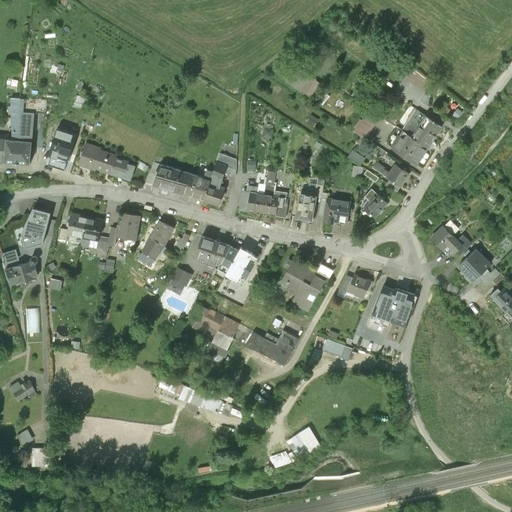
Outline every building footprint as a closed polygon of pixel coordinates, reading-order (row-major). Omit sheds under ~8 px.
[(379,56),(390,63),(394,57),(384,49),(379,56)] [(315,79),(296,65),(286,80),(305,93),(315,79)] [(413,67),(405,77),(424,91),(432,81),(413,67)] [(323,103),(330,95),(325,91),(318,100),(323,103)] [(32,140),(35,112),(21,111),(21,97),(12,97),(12,105),(10,105),(9,111),(13,111),(13,138),(32,140)] [(21,111),(35,112),(47,112),(47,99),(21,97),(21,111)] [(83,103),(76,100),(72,107),(80,110),(83,103)] [(418,109),(404,131),(428,146),(442,126),(418,109)] [(354,131),(366,139),(380,116),(371,110),(354,131)] [(307,121),(314,126),(319,120),(311,114),(307,121)] [(54,147),(52,154),(68,160),(74,140),(72,140),(74,133),(58,128),(52,146),(54,147)] [(416,164),(428,146),(404,131),(392,148),(416,164)] [(8,138),(6,160),(30,163),(32,140),(13,138),(8,138)] [(310,144),(322,152),(324,149),(320,146),(322,143),(315,138),(313,141),(312,141),(310,144)] [(111,172),(116,157),(100,152),(101,148),(87,143),(80,163),(83,164),(91,167),(91,166),(111,172)] [(366,157),(352,149),(348,155),(361,164),(366,157)] [(221,152),(217,161),(228,165),(226,172),(236,176),(236,168),(234,167),(237,158),(221,152)] [(68,160),(52,154),(48,165),(64,171),(68,160)] [(129,161),(116,157),(111,172),(131,178),(135,165),(128,163),(129,161)] [(256,160),(248,160),(247,168),(256,168),(256,160)] [(145,181),(154,184),(161,164),(153,161),(145,181)] [(228,165),(217,161),(214,170),(211,179),(205,198),(219,204),(225,187),(221,186),(226,172),(228,165)] [(373,167),(382,172),(384,169),(385,168),(377,162),(373,167)] [(389,173),(384,169),(382,172),(390,178),(401,186),(410,173),(403,169),(404,167),(399,163),(398,165),(395,164),(389,173)] [(192,172),(161,164),(154,184),(185,193),(192,172)] [(363,167),(354,165),(352,175),(361,177),(363,167)] [(191,193),(205,198),(211,179),(214,170),(208,168),(205,177),(192,172),(185,193),(190,194),(191,193)] [(379,177),(367,169),(364,173),(376,181),(379,177)] [(269,170),(265,193),(274,195),(275,190),(277,182),(275,181),(276,171),(269,170)] [(316,196),(322,196),(323,192),(326,173),(319,172),(318,179),(319,180),(318,184),(317,184),(316,191),(317,191),(316,196)] [(295,193),(291,215),(312,219),(316,196),(317,191),(316,191),(317,184),(318,184),(319,180),(318,179),(298,176),(295,193)] [(399,190),(401,186),(390,178),(388,183),(399,190)] [(249,209),(263,211),(265,193),(258,192),(259,186),(248,184),(247,191),(245,190),(244,199),(242,199),(240,210),(249,211),(249,209)] [(364,196),(369,200),(376,192),(371,188),(364,196)] [(277,216),(284,217),(286,217),(288,206),(286,206),(288,192),(275,190),(274,195),(265,193),(263,211),(277,213),(277,216)] [(291,215),(295,193),(288,192),(286,206),(288,206),(286,217),(284,217),(283,220),(290,221),(291,215)] [(329,193),(323,192),(322,196),(319,214),(325,215),(328,197),(329,193)] [(387,202),(376,192),(369,200),(363,207),(374,216),(387,202)] [(348,223),(352,202),(328,197),(325,215),(324,221),(333,222),(334,221),(339,222),(338,223),(346,225),(346,223),(348,223)] [(51,212),(33,207),(22,232),(26,248),(43,243),(51,212)] [(136,239),(141,215),(124,212),(122,220),(121,219),(120,227),(118,227),(117,235),(136,239)] [(69,233),(83,236),(87,216),(72,213),(68,230),(68,233),(69,233)] [(103,220),(87,216),(83,236),(81,244),(88,246),(90,238),(99,240),(100,236),(103,220)] [(161,220),(152,236),(165,243),(169,236),(174,227),(161,220)] [(450,220),(431,238),(443,250),(448,245),(455,253),(455,252),(462,246),(457,241),(452,235),(458,229),(450,220)] [(112,226),(110,238),(109,244),(115,245),(117,235),(118,227),(112,226)] [(67,240),(69,233),(68,233),(68,230),(62,228),(59,238),(67,240)] [(179,235),(173,247),(182,251),(191,234),(185,232),(183,237),(179,235)] [(195,253),(203,234),(197,232),(190,251),(195,253)] [(196,255),(220,263),(231,244),(203,235),(196,255)] [(463,235),(457,241),(462,246),(455,252),(460,257),(472,244),(463,235)] [(108,249),(109,244),(110,238),(100,236),(99,240),(90,238),(88,246),(97,248),(97,247),(108,249)] [(165,243),(152,236),(139,257),(150,264),(165,243)] [(477,241),(472,245),(476,250),(481,245),(477,241)] [(231,244),(220,263),(218,267),(226,272),(238,279),(241,274),(247,277),(258,256),(253,253),(253,252),(241,245),(239,249),(231,244)] [(15,248),(2,252),(5,263),(18,259),(15,248)] [(459,266),(466,274),(483,257),(476,250),(459,266)] [(29,279),(29,278),(38,276),(35,263),(37,263),(38,260),(37,257),(35,256),(32,257),(31,259),(31,261),(5,269),(9,284),(18,281),(19,283),(21,285),(24,285),(27,284),(29,282),(29,279)] [(491,265),(483,257),(466,274),(473,281),(486,270),(491,265)] [(113,271),(115,260),(106,258),(106,262),(104,269),(104,270),(113,271)] [(293,301),(309,310),(325,280),(327,281),(334,269),(321,263),(318,269),(311,265),(310,266),(301,261),(299,264),(289,258),(285,265),(291,267),(285,277),(287,279),(290,281),(288,284),(298,289),(293,301)] [(191,274),(178,267),(172,278),(186,284),(191,274)] [(490,274),(482,282),(486,286),(500,274),(495,269),(490,274)] [(486,270),(473,281),(477,286),(482,282),(490,274),(486,270)] [(348,289),(365,296),(368,289),(369,290),(373,281),(354,273),(353,277),(348,289)] [(347,292),(348,289),(353,277),(347,274),(339,289),(347,292)] [(50,278),(48,287),(60,290),(62,281),(50,278)] [(180,295),(186,284),(172,278),(166,288),(180,295)] [(397,290),(383,285),(378,299),(372,313),(379,316),(406,326),(418,296),(398,288),(397,290)] [(493,299),(506,313),(506,312),(511,318),(511,297),(504,289),(501,292),(498,288),(490,295),(493,299)] [(214,337),(218,331),(225,316),(199,303),(192,316),(197,319),(192,326),(214,337)] [(225,316),(218,331),(232,338),(240,324),(225,316)] [(276,318),(273,323),(279,326),(282,321),(276,318)] [(14,335),(11,325),(5,327),(8,337),(14,335)] [(246,345),(285,365),(300,338),(283,329),(279,338),(267,332),(265,337),(254,331),(246,345)] [(227,349),(232,338),(218,331),(214,337),(212,341),(227,349)] [(27,333),(27,342),(41,341),(40,332),(27,333)] [(341,357),(349,360),(353,349),(319,335),(315,345),(323,348),(323,349),(341,356),(341,357)] [(229,350),(227,349),(212,341),(210,341),(207,348),(209,349),(207,353),(222,361),(224,356),(226,357),(229,350)] [(219,413),(223,402),(179,383),(178,385),(165,379),(164,382),(159,381),(154,393),(168,398),(170,394),(174,395),(175,393),(180,395),(179,400),(187,404),(184,411),(195,415),(199,406),(200,407),(200,406),(219,413)] [(8,387),(17,401),(28,394),(30,398),(37,394),(29,381),(20,386),(17,381),(8,387)] [(320,446),(309,427),(299,432),(291,438),(287,441),(294,451),(287,454),(286,452),(283,453),(270,458),(275,468),(291,462),(292,462),(298,459),(299,460),(312,452),(311,451),(320,446)] [(33,440),(28,429),(16,435),(22,446),(33,440)] [(52,448),(32,448),(32,467),(52,467),(52,448)]
